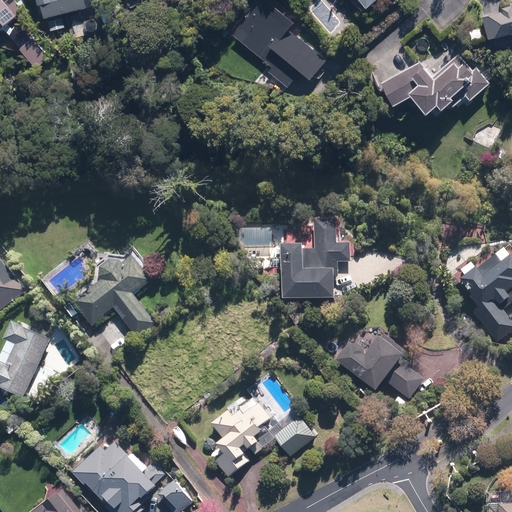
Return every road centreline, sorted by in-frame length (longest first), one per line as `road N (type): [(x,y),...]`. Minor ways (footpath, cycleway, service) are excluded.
road 1 (unknown): [(75,335),(211,511)]
road 2 (residential): [(399,463),(511,394)]
road 3 (residential): [(511,402),(469,439),(399,463)]
